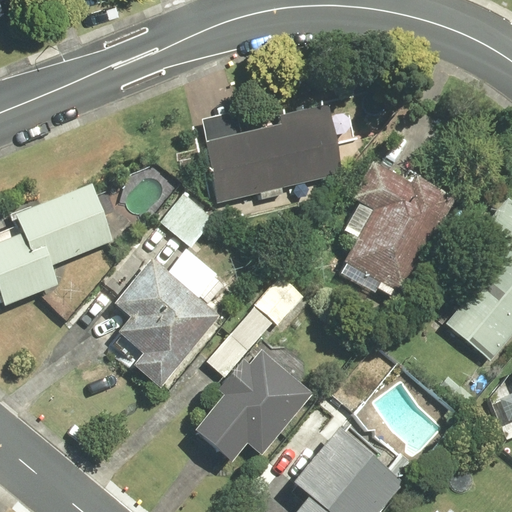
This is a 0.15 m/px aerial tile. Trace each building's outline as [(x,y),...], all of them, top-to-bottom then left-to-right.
[(278,123),(202,141),(216,203),(342,175),(325,103),(276,114),(278,123)] [(403,294),(453,198),(368,154),(345,198),(371,211),(343,264),(403,294)] [(57,284),(50,265),(113,240),(89,182),(13,213),(21,232),(0,240),(0,299),(2,305),(57,284)] [(209,224),(177,194),(153,221),(185,250),(209,224)] [(489,362),(511,333),(511,203),(500,194),(473,226),(497,246),(436,320),(489,362)] [(220,317),(149,258),(111,303),(127,316),(113,332),(140,354),(131,364),(160,389),(220,317)] [(222,394),(192,429),(230,461),(246,442),(259,454),(311,394),(260,350),(248,364),(242,359),(216,389),(222,394)] [(329,415),(313,403),(295,426),(312,438),(329,415)] [(376,511),(403,481),(336,426),(290,480),(306,493),(291,511),(376,511)]
